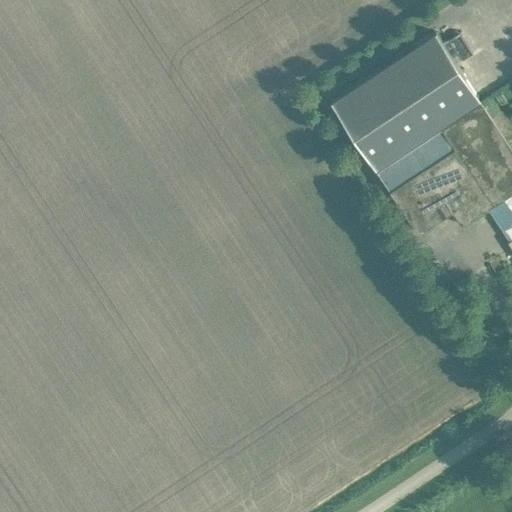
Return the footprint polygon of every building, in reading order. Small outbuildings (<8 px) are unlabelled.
[(437,0),(448,19),(458,13),(451,0),(437,0)] [(452,0),(461,13),(471,7),(465,0),(452,0)] [(330,101),(375,169),(480,99),(435,31),(330,101)] [(511,149),(480,99),(375,169),(417,232),(451,210),(461,224),(502,197),(511,190),(511,149)] [(511,190),(502,197),(511,211),(511,190)]
